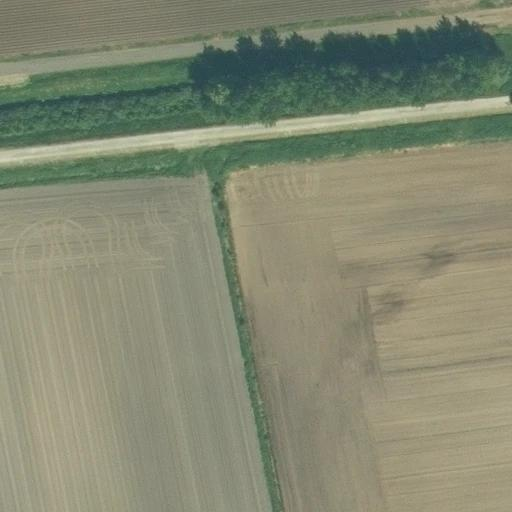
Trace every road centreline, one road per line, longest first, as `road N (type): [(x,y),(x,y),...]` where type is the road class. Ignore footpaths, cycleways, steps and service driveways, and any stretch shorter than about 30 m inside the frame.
road 1 (track): [(511,102),(0,159)]
road 2 (unclassified): [(511,10),(0,63)]
